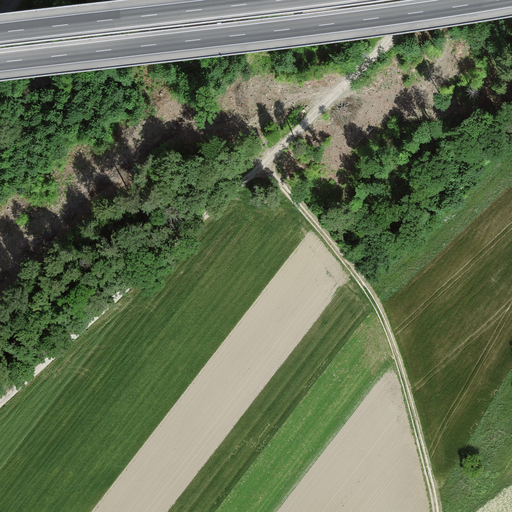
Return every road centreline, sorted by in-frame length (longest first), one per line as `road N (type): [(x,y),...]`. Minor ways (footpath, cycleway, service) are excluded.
road 1 (track): [(289,0),(251,57),(240,105),(246,139),(382,319),(435,511)]
road 2 (track): [(0,404),(396,37)]
road 3 (motorway): [(0,62),(497,0)]
road 4 (motorway): [(281,0),(0,32)]
